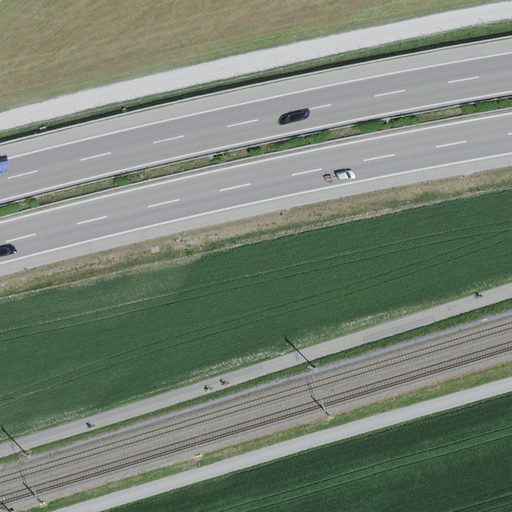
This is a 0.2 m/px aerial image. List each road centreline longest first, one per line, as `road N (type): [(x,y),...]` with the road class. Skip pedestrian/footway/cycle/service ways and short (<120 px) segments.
road 1 (track): [(511,283),(0,449)]
road 2 (track): [(0,123),(417,21),(511,8)]
road 3 (motorway): [(0,244),(286,176),(511,134)]
road 4 (motorway): [(511,72),(266,118),(0,181)]
road 5 (track): [(511,379),(53,511)]
